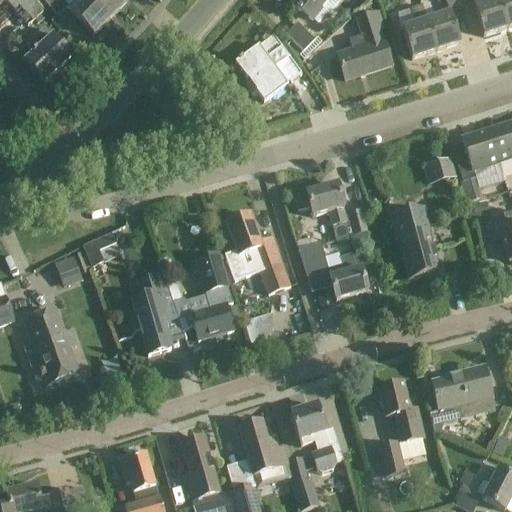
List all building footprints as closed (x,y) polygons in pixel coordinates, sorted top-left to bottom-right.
[(0,0),(0,7),(5,3),(28,28),(44,14),(31,0),(0,0)] [(40,0),(58,19),(69,9),(61,0),(40,0)] [(111,20),(90,0),(82,0),(69,14),(94,38),(111,20)] [(126,0),(90,0),(111,20),(129,2),(126,0)] [(329,17),(338,4),(341,0),(297,0),(291,8),(311,24),(322,11),(329,17)] [(444,0),(449,16),(462,12),(460,6),(457,0),(444,0)] [(511,0),(501,0),(498,1),(508,32),(511,30),(511,0)] [(508,32),(498,1),(474,9),(483,40),(508,32)] [(412,63),(436,55),(427,24),(422,8),(411,12),(416,28),(402,32),(412,63)] [(385,30),(379,13),(355,20),(361,38),(348,42),(352,54),(338,59),(346,83),(392,69),(384,44),(382,45),(378,32),(385,30)] [(427,24),(436,55),(461,47),(451,16),(427,24)] [(314,43),(297,25),(285,37),(303,54),(314,43)] [(72,60),(44,30),(25,49),(33,57),(25,64),(44,85),(72,60)] [(300,76),(281,50),(272,39),(259,49),(258,48),(235,66),(264,105),(288,87),(287,86),(300,76)] [(511,125),(486,134),(496,168),(511,162),(511,125)] [(449,151),(467,206),(480,202),(471,176),(496,168),(486,134),(459,143),(460,147),(449,151)] [(431,167),(436,186),(457,180),(451,161),(431,167)] [(344,211),(337,187),(292,200),(296,215),(310,211),(313,219),(328,215),(336,243),(367,234),(362,213),(348,216),(349,218),(345,219),(343,211),(344,211)] [(476,224),(490,220),(485,203),(472,207),(476,224)] [(430,235),(423,210),(390,219),(397,244),(398,243),(410,283),(439,275),(428,235),(430,235)] [(260,245),(249,217),(226,226),(236,254),(224,258),(234,285),(259,276),(268,299),(290,290),(272,241),(260,245)] [(511,217),(508,219),(484,225),(489,245),(502,241),(508,264),(511,263),(511,217)] [(115,244),(111,237),(84,251),(92,269),(101,265),(95,253),(115,244)] [(321,245),(298,251),(304,271),(326,265),(321,245)] [(327,272),(336,304),(367,295),(361,272),(360,272),(355,256),(340,261),(342,268),(327,272)] [(232,308),(217,257),(193,264),(203,297),(206,296),(211,313),(190,320),(197,345),(233,335),(225,310),(232,308)] [(56,269),(65,292),(83,285),(74,262),(56,269)] [(148,360),(171,353),(162,324),(178,319),(173,305),(167,289),(163,276),(136,284),(141,299),(130,303),(148,360)] [(167,289),(173,305),(183,302),(177,286),(167,289)] [(0,331),(15,326),(5,298),(0,299),(0,331)] [(290,339),(310,334),(304,313),(284,319),(290,339)] [(71,333),(63,336),(55,314),(23,326),(47,390),(79,378),(69,352),(77,349),(71,333)] [(429,417),(433,435),(438,437),(444,427),(495,414),(484,370),(457,376),(458,379),(431,385),(438,415),(429,417)] [(128,389),(124,376),(100,384),(104,397),(128,389)] [(424,438),(418,410),(407,413),(401,387),(379,393),(385,421),(396,418),(402,444),(424,438)] [(302,449),(314,445),(317,454),(311,456),(317,475),(318,474),(322,477),(332,474),(333,470),(337,469),(336,467),(342,465),(332,432),(326,433),(317,408),(291,417),(300,443),(302,449)] [(247,429),(239,431),(253,479),(267,475),(271,488),(290,482),(281,454),(269,457),(260,425),(257,426),(257,424),(256,423),(248,426),(247,427),(247,429)] [(202,442),(199,440),(192,441),(191,445),(181,448),(190,480),(185,481),(191,505),(192,504),(193,509),(192,509),(192,511),(222,511),(219,497),(202,442)] [(405,477),(398,445),(377,450),(385,482),(405,477)] [(130,487),(135,505),(125,508),(125,511),(161,511),(157,499),(145,458),(119,466),(126,488),(130,487)] [(484,466),(476,480),(470,492),(462,487),(454,503),(457,504),(455,508),(462,511),(474,511),(481,499),(484,500),(482,503),(500,511),(504,511),(511,498),(511,480),(498,473),(498,474),(484,466)] [(311,511),(319,510),(311,484),(291,490),(298,511),(311,511)] [(0,511),(70,511),(67,495),(49,499),(38,502),(35,489),(4,496),(6,504),(0,506),(0,511)] [(258,511),(252,491),(232,497),(236,511),(258,511)]
